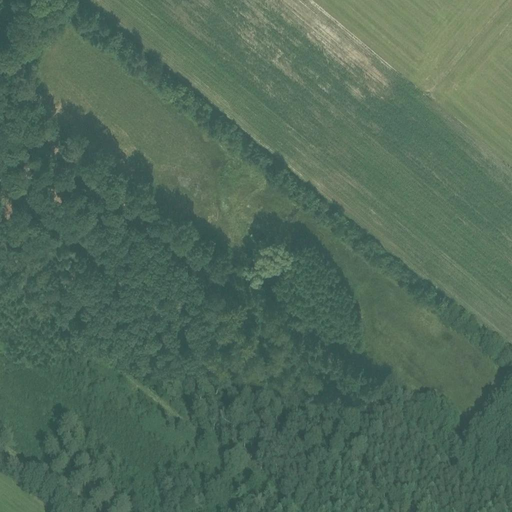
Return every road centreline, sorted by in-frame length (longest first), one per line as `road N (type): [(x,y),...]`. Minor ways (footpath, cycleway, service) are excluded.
road 1 (track): [(302,511),(0,277)]
road 2 (track): [(373,399),(511,511)]
